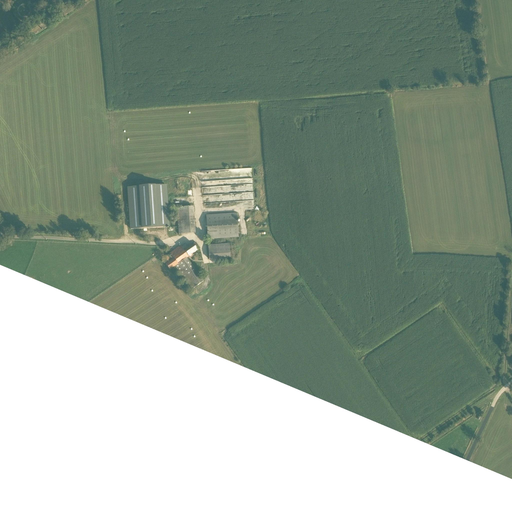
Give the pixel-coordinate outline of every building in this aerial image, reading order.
[(153,188),(142,188),(128,189),(131,231),(145,230),(156,229),(168,228),(165,187),(153,188)] [(194,208),(178,209),(180,237),(196,235),(194,208)] [(236,214),(206,216),(208,241),(238,239),(236,214)] [(197,243),(188,248),(186,245),(181,248),(181,246),(166,256),(171,263),(166,266),(170,273),(176,270),(190,291),(203,283),(188,259),(199,251),(198,250),(200,248),(197,243)] [(231,245),(208,247),(209,261),(232,259),(231,245)]
